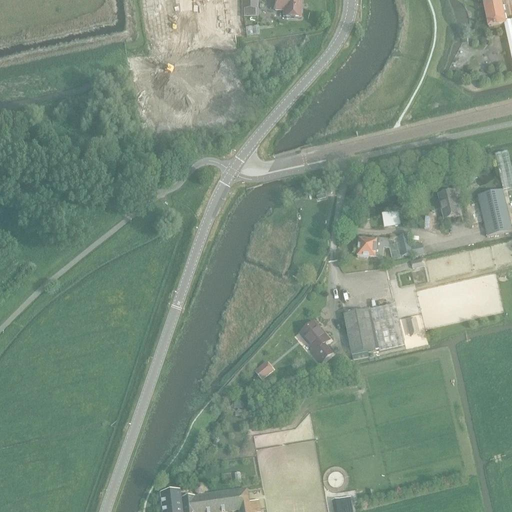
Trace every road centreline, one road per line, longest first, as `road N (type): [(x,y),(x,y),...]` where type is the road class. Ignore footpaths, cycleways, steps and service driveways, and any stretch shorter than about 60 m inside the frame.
road 1 (secondary): [(104,511),(200,234),(243,156)]
road 2 (secondary): [(243,156),(342,38),(352,0)]
road 3 (residential): [(386,139),(511,108)]
